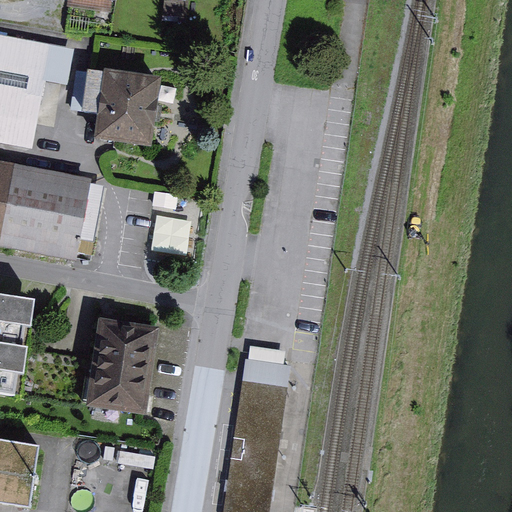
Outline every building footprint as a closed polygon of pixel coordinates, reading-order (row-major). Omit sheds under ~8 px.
[(0,138),(35,145),(40,121),(61,125),(76,48),(0,34),(0,138)] [(159,78),(107,70),(96,141),(149,148),(159,78)] [(0,166),(0,246),(89,263),(103,186),(0,166)] [(39,297),(0,291),(0,393),(23,397),(39,297)] [(162,325),(102,316),(89,397),(149,407),(162,325)] [(253,345),(251,359),(291,365),(293,351),(253,345)] [(248,382),(288,388),(291,365),(251,359),(248,382)] [(243,419),(283,424),(288,388),(248,382),(243,419)] [(276,473),(283,424),(243,419),(229,511),(258,511),(264,471),(276,473)] [(40,443),(0,437),(0,500),(31,505),(40,443)] [(269,511),(276,473),(264,471),(258,511),(269,511)]
